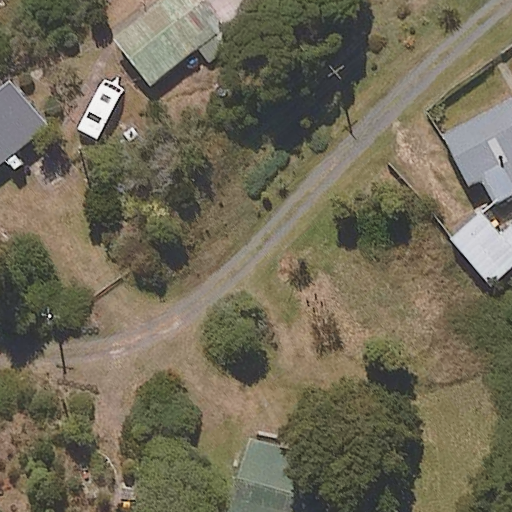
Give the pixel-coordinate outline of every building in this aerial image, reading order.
[(273,0),(170,0),(119,36),(153,84),(273,0)] [(123,92),(104,82),(77,128),(96,139),(123,92)] [(0,169),(50,127),(12,83),(0,92),(0,169)] [(511,104),(449,134),(474,185),(486,179),(499,205),(511,198),(511,104)] [(511,225),(504,232),(486,212),(455,240),(495,284),(511,268),(511,225)] [(312,511),(329,461),(258,438),(234,511),(312,511)]
